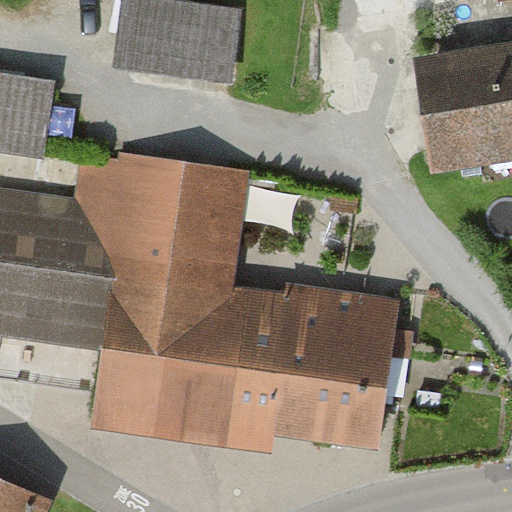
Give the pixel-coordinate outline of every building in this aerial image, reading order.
[(243,8),(148,0),(131,0),(126,70),(237,79),(243,8)] [(430,0),(335,0),(340,30),(433,16),(430,0)] [(511,43),(427,57),(447,180),(511,169),(511,43)] [(64,79),(0,69),(0,170),(49,178),(64,79)] [(0,330),(117,341),(110,424),(393,450),(406,303),(246,288),(257,173),(89,158),(85,198),(0,190),(0,330)] [(0,511),(56,511),(59,506),(0,482),(0,511)]
